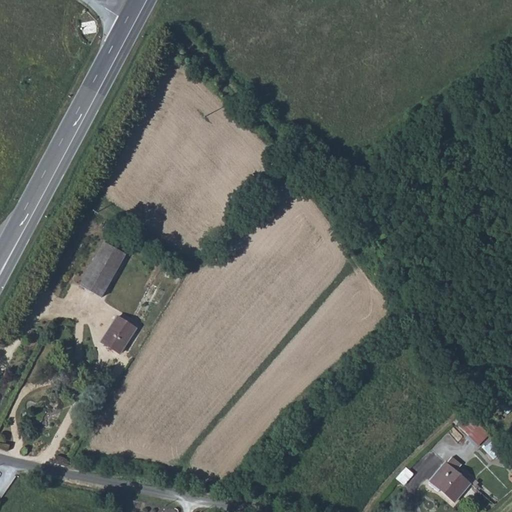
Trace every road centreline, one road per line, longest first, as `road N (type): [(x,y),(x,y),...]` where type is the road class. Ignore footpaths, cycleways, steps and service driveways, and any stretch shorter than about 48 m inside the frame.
road 1 (primary): [(129,22),(0,265)]
road 2 (unclassified): [(0,458),(245,511)]
